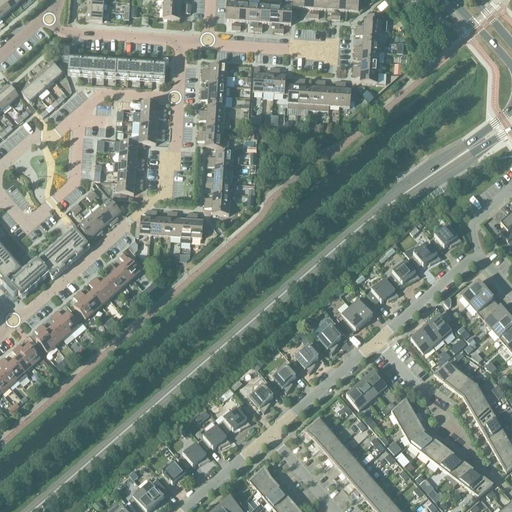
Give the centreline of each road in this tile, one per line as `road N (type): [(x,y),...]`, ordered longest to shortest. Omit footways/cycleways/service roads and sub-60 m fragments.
road 1 (secondary): [(30,511),(388,204)]
road 2 (residential): [(77,119),(72,186),(26,223),(0,198)]
road 3 (secondary): [(511,109),(388,204)]
road 4 (residential): [(14,322),(128,223)]
road 5 (secondary): [(388,204),(511,128)]
road 6 (residential): [(46,16),(74,34),(181,41)]
road 7 (residential): [(271,434),(376,344)]
road 8 (residential): [(132,219),(163,194),(176,98)]
road 9 (residential): [(376,344),(479,255)]
road 10 (residential): [(206,42),(335,52)]
